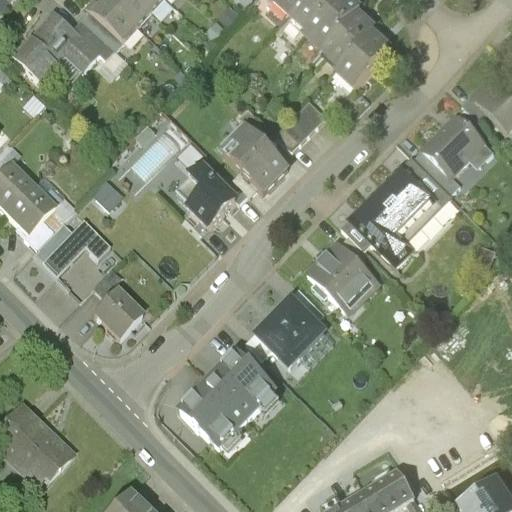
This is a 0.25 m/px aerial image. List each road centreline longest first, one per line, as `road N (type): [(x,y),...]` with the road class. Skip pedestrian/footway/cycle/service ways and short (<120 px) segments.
road 1 (residential): [(109,405),(467,57)]
road 2 (tertiary): [(109,405),(0,298)]
road 3 (tertiary): [(212,511),(109,405)]
